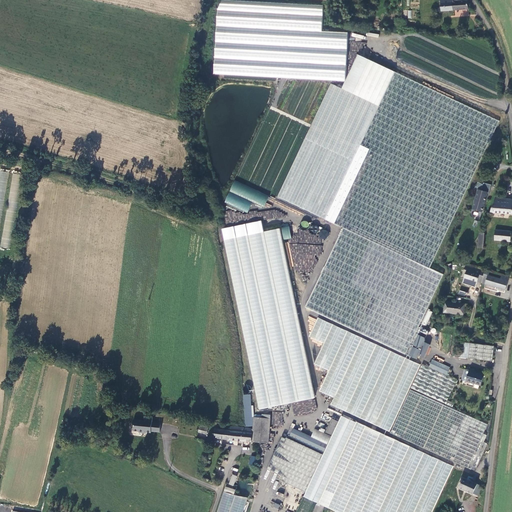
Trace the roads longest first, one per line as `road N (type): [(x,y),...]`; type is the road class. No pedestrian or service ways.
road 1 (unclassified): [(511,305),(486,511)]
road 2 (unclassified): [(471,0),(500,54),(511,126)]
